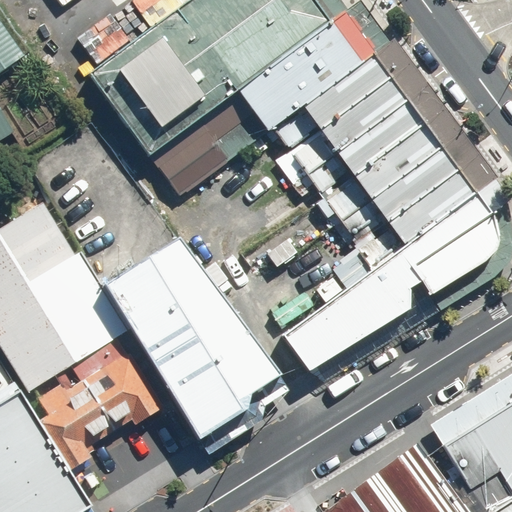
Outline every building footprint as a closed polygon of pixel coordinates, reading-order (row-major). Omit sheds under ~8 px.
[(306,0),(189,0),(82,77),(142,160),(236,93),(326,28),(306,0)] [(335,21),(326,28),(236,93),(266,134),(297,111),(365,59),(335,21)] [(0,74),(23,58),(0,24),(0,74)] [(297,111),(314,133),(382,81),(365,59),(297,111)] [(314,133),(331,155),(399,102),(382,81),(314,133)] [(236,93),(142,160),(172,201),(266,134),(236,93)] [(331,155),(348,178),(418,125),(399,102),(331,155)] [(0,108),(0,144),(16,135),(0,108)] [(368,205),(438,151),(418,125),(348,178),(368,205)] [(368,205),(384,225),(455,171),(438,151),(368,205)] [(473,195),(455,171),(384,225),(403,247),(473,195)] [(488,219),(473,195),(403,247),(273,338),(302,375),(478,266),(490,253),(493,245),(488,219)] [(125,336),(45,202),(0,228),(0,355),(25,396),(125,336)] [(180,233),(97,288),(197,440),(240,412),(234,404),(275,377),(180,233)] [(129,351),(33,409),(68,468),(164,410),(129,351)] [(21,396),(0,408),(0,511),(86,511),(90,510),(21,396)] [(511,400),(437,447),(482,511),(488,511),(511,497),(511,400)] [(329,511),(464,511),(424,454),(329,511)] [(511,511),(511,502),(495,511),(511,511)]
